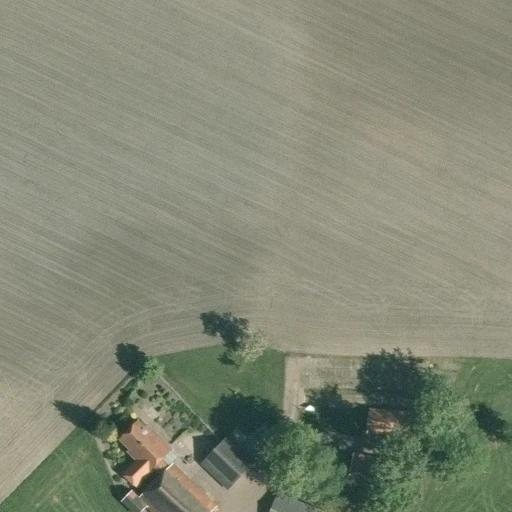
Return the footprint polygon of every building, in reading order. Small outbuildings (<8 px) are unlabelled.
[(429,439),(433,415),(413,413),(372,409),(369,433),(429,439)] [(139,422),(121,439),(131,450),(129,452),(138,461),(126,474),(137,486),(154,469),(161,476),(169,468),(162,460),(172,451),(151,430),(149,432),(139,422)] [(228,491),(255,462),(228,437),(201,465),(228,491)] [(355,454),(351,473),(389,480),(392,462),(355,454)] [(322,509),(333,480),(290,463),(285,478),(280,492),(310,504),(322,509)] [(212,511),(216,508),(173,465),(161,476),(140,498),(133,490),(122,501),(133,511),(143,511),(148,508),(151,511),(212,511)] [(321,511),(279,494),(271,511),(321,511)]
